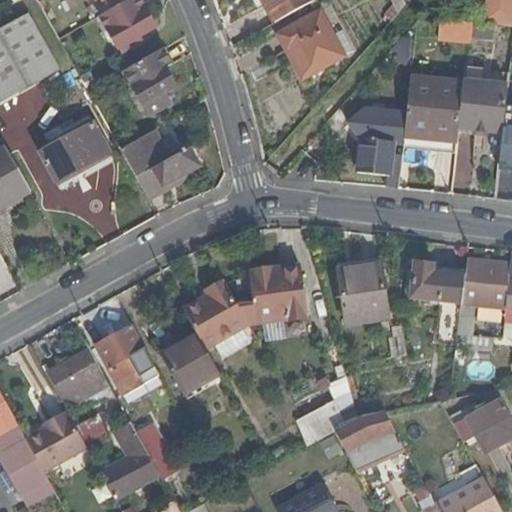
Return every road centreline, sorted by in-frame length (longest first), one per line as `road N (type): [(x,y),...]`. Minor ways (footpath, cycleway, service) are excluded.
road 1 (residential): [(0,331),(196,223),(250,202)]
road 2 (residential): [(511,231),(250,202)]
road 3 (residential): [(189,0),(228,102),(250,202)]
